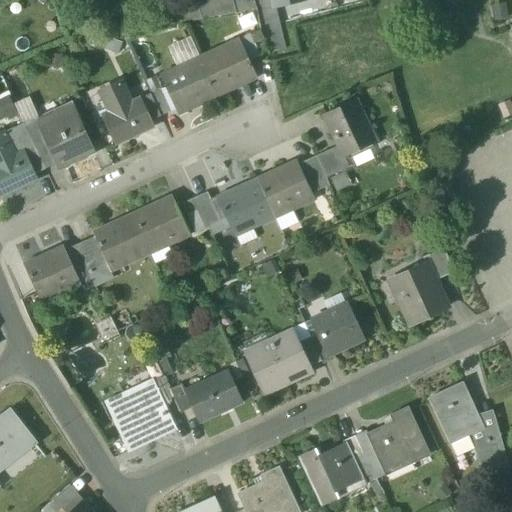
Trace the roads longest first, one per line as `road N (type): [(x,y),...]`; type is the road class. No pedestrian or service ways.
road 1 (residential): [(125,509),(511,325)]
road 2 (residential): [(0,238),(254,121)]
road 3 (residential): [(25,346),(125,509)]
